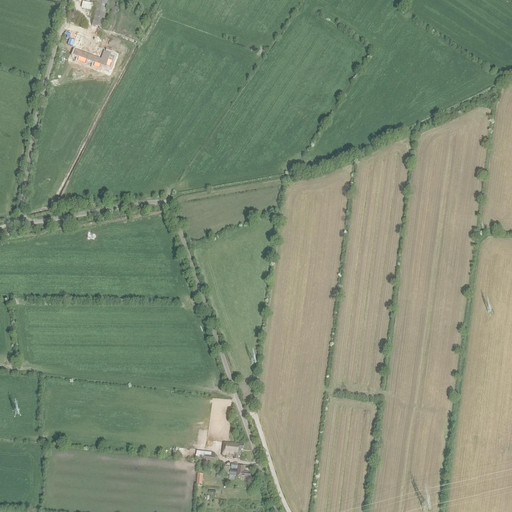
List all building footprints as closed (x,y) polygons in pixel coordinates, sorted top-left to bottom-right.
[(102,28),(107,0),(86,0),(91,1),(91,3),(96,4),(91,25),(102,28)] [(77,33),(71,47),(77,49),(83,35),(77,33)] [(74,49),(72,54),(77,56),(76,60),(83,63),(84,60),(92,63),(91,66),(97,69),(98,65),(103,67),(104,66),(107,68),(112,57),(108,56),(108,54),(106,54),(103,60),(100,59),(99,62),(99,63),(93,60),(94,57),(74,49)] [(238,444),(224,442),(223,447),(222,447),(221,455),(234,457),(233,459),(238,460),(238,456),(240,457),(241,450),(243,450),(243,445),(238,445),(238,444)] [(195,460),(203,460),(203,463),(214,464),(215,461),(217,462),(218,458),(215,457),(211,456),(211,453),(201,452),(200,454),(195,454),(195,460)] [(244,466),(238,465),(237,477),(246,478),(246,477),(250,478),(251,473),(248,473),(248,472),(243,471),(243,470),(244,470),(244,466)]
